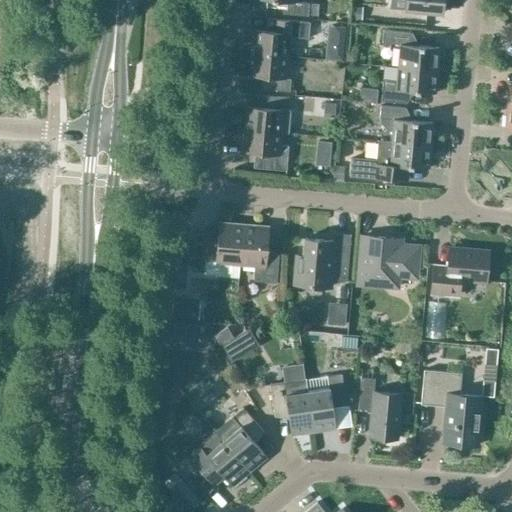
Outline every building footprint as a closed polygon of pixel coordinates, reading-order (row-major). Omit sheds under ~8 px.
[(294,0),(256,0),(283,2),(282,15),(307,17),(308,4),(294,3),(294,0)] [(379,18),(379,0),(363,0),(363,18),(379,18)] [(400,0),(400,10),(441,14),(442,0),(400,0)] [(308,4),(307,17),(317,18),(318,5),(308,4)] [(352,21),(360,21),(361,8),(353,8),(352,21)] [(309,23),(266,19),(265,32),(252,31),(250,53),(287,57),(289,38),(308,40),(309,23)] [(397,68),(436,71),(438,48),(410,46),(411,34),(382,31),(381,44),(399,45),(397,68)] [(342,49),(336,48),(331,52),(331,59),(341,60),(342,49)] [(352,53),(346,52),(345,62),(355,63),(356,57),(352,53)] [(287,57),(250,53),(248,76),(261,77),(259,90),(289,92),(290,80),(285,79),(287,57)] [(436,71),(397,68),(396,81),(382,80),(380,102),(405,104),(406,92),(434,94),(436,71)] [(358,88),(357,102),(365,103),(367,89),(358,88)] [(244,130),(280,133),(280,132),(288,133),(290,110),(287,110),(288,98),(259,96),(258,108),(246,107),(244,130)] [(335,104),(325,103),(324,116),(334,117),(335,104)] [(391,143),(430,146),(432,123),(404,121),(405,108),(380,106),(379,119),(380,119),(380,122),(388,130),(392,131),(391,143)] [(280,133),(244,130),(242,153),(254,154),(253,169),(285,172),(288,146),(279,146),(280,133)] [(317,142),(316,150),(330,151),(330,143),(317,142)] [(430,146),(391,143),(378,142),(376,161),(350,159),(348,177),(398,181),(400,167),(428,169),(430,146)] [(334,178),(342,178),(343,167),(335,167),(334,178)] [(240,265),(243,226),(218,224),(217,239),(206,238),(206,237),(203,234),(197,234),(194,236),(191,272),(203,273),(204,261),(215,262),(215,263),(240,265)] [(243,226),(240,265),(254,266),(252,282),(275,284),(278,256),(266,255),(268,228),(243,226)] [(333,234),(332,241),(304,239),(302,267),(295,267),(294,285),(330,288),(331,280),(346,281),(350,235),(333,234)] [(362,236),(359,262),(365,263),(363,284),(396,287),(397,276),(415,278),(417,248),(391,246),(392,238),(362,236)] [(430,296),(459,299),(461,280),(485,282),(487,252),(448,249),(446,265),(432,264),(430,296)] [(171,298),(170,317),(196,319),(197,300),(171,298)] [(165,323),(163,346),(184,348),(187,325),(165,323)] [(226,327),(213,335),(219,346),(232,337),(226,327)] [(484,358),(471,358),(471,375),(484,376),(484,358)] [(442,443),(476,446),(480,397),(459,395),(460,374),(423,371),(420,404),(445,407),(442,443)] [(165,372),(155,381),(166,393),(176,385),(165,372)] [(306,392),(312,432),(335,429),(332,408),(345,406),(341,375),(326,377),(328,389),(306,392)] [(492,398),(494,378),(482,377),(480,397),(492,398)] [(368,437),(396,439),(400,395),(373,392),(374,379),(360,378),(357,411),(370,412),(368,437)] [(290,436),(312,432),(306,392),(305,380),(269,385),(273,417),(287,415),(290,436)] [(223,440),(249,471),(266,457),(252,441),(263,433),(242,407),(215,430),(223,440)] [(249,471),(223,440),(215,430),(198,445),(187,454),(207,479),(217,471),(231,487),(249,471)] [(174,472),(161,483),(177,501),(189,491),(174,472)] [(342,511),(341,510),(338,511),(323,511),(316,503),(304,511),(342,511)]
